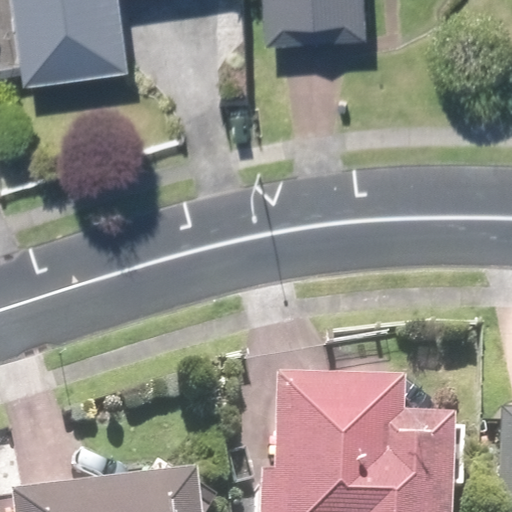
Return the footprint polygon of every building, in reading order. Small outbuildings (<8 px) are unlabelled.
[(17,0),(29,82),(128,69),(119,0),(17,0)] [(258,0),(260,35),(372,31),(370,0),(258,0)] [(396,384),(264,379),(260,468),(246,467),(244,511),(444,511),(446,487),(456,487),(458,430),(442,430),(443,417),(394,415),(396,384)] [(511,511),(511,409),(492,409),(491,496),(508,496),(507,511),(511,511)] [(125,487),(1,500),(2,511),(192,511),(187,456),(123,463),(125,487)]
